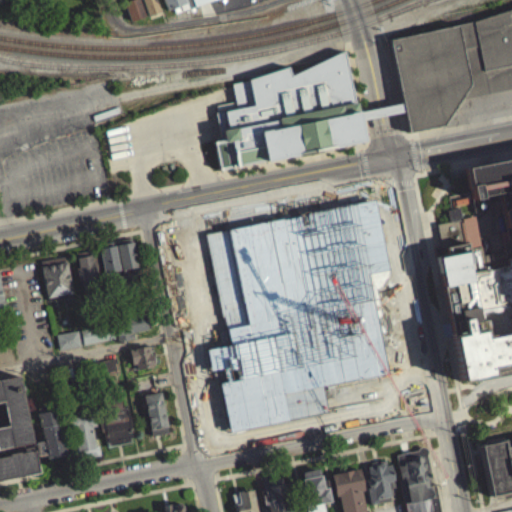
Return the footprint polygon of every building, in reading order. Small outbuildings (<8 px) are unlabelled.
[(119,0),(129,28),(144,23),(135,0),(119,0)] [(147,23),(160,18),(152,0),(138,0),(139,3),(140,3),(147,23)] [(511,87),(464,97),(457,109),(453,106),(442,124),(408,130),(404,110),(402,101),(389,44),(439,34),(474,26),(511,13),(511,87)] [(212,140),(223,138),(222,135),(219,136),(215,111),(235,106),(235,103),(231,82),(248,79),(247,77),(287,65),(290,74),(340,49),(343,49),(353,99),(355,101),(356,110),(360,109),(402,101),(404,110),(362,119),(358,120),(363,140),(264,161),(263,158),(218,168),(212,140)] [(464,166),(511,156),(511,372),(480,379),(479,376),(459,380),(434,255),(445,253),(444,246),(464,242),(466,248),(480,245),(482,253),(503,249),(501,241),(508,239),(498,191),(470,197),(464,166)] [(203,231),(224,343),(204,346),(209,369),(214,368),(226,428),(325,409),(320,385),(386,372),(370,289),(389,285),(372,198),(203,231)] [(116,239),(122,268),(139,265),(136,251),(131,236),(116,239)] [(98,247),(103,272),(120,269),(115,244),(98,247)] [(76,252),(78,266),(76,267),(78,278),(80,278),(83,295),(102,292),(94,248),(76,252)] [(120,277),(136,273),(130,248),(113,252),(120,277)] [(41,260),(40,266),(46,296),(48,296),(48,299),(71,295),(70,291),(72,290),(66,260),(64,256),(41,260)] [(118,341),(134,337),(132,331),(151,326),(140,275),(136,276),(135,272),(105,277),(118,341)] [(80,329),(83,343),(115,337),(111,322),(80,329)] [(56,332),(59,349),(80,344),(77,329),(56,332)] [(78,336),(80,351),(99,349),(97,333),(78,336)] [(55,341),(56,356),(79,353),(77,338),(55,341)] [(129,348),(131,362),(129,362),(131,368),(154,364),(150,344),(129,348)] [(116,357),(118,370),(93,375),(91,362),(116,357)] [(117,378),(113,364),(96,369),(100,383),(117,378)] [(0,374),(0,395),(3,395),(8,419),(0,420),(0,474),(39,466),(34,444),(21,447),(20,445),(8,448),(8,449),(0,450),(0,443),(34,437),(20,370),(0,374)] [(142,388),(142,394),(149,427),(150,429),(151,433),(168,430),(160,391),(157,385),(142,388)] [(125,404),(129,416),(130,423),(129,426),(131,440),(108,445),(108,440),(105,440),(103,431),(100,429),(98,418),(100,414),(100,408),(104,408),(102,394),(119,391),(122,404),(125,404)] [(36,412),(39,427),(41,430),(46,456),(67,451),(66,446),(69,442),(66,429),(62,426),(58,408),(36,412)] [(67,416),(69,430),(74,429),(77,448),(74,448),(76,458),(99,453),(97,443),(94,444),(92,426),(95,426),(92,412),(67,416)] [(479,444),(502,439),(503,445),(511,443),(511,474),(509,475),(511,489),(490,493),(479,444)] [(395,454),(417,449),(419,447),(421,445),(424,446),(426,447),(427,449),(427,451),(427,454),(427,457),(430,471),(428,471),(429,477),(426,477),(428,484),(434,483),(439,511),(406,511),(404,501),(408,501),(403,478),(400,479),(395,454)] [(389,499),(369,503),(366,487),(369,486),(368,485),(366,479),(369,475),(367,465),(371,464),(370,461),(383,459),(385,464),(389,463),(394,485),(391,486),(392,492),(388,493),(389,499)] [(330,472),(334,494),(339,493),(343,511),(364,511),(361,490),(363,489),(359,467),(330,472)] [(307,511),(302,477),(320,473),(321,479),(327,478),(333,510),(323,511),(307,511)] [(262,480),(267,503),(260,504),(261,511),(293,511),(292,499),(288,500),(282,476),(262,480)] [(257,511),(252,488),(245,490),(244,489),(237,490),(237,491),(230,493),(233,505),(234,505),(236,511),(257,511)] [(162,504),(163,511),(182,511),(180,503),(171,505),(170,502),(162,504)]
